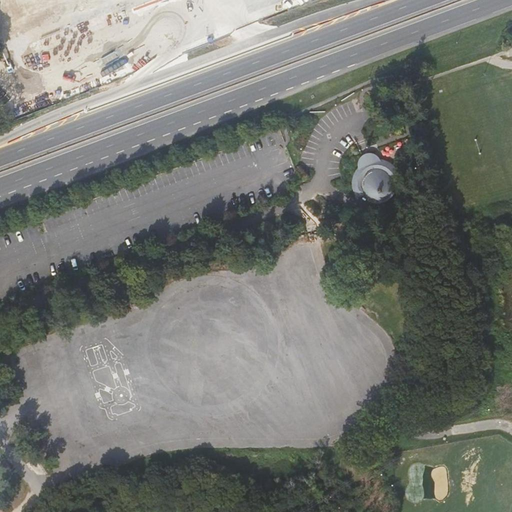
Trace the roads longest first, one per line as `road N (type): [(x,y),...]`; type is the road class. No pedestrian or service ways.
road 1 (track): [(0,443),(36,488),(158,450),(342,445),(373,417),(390,383),(392,350),(338,302),(317,270),(307,231)]
road 2 (primary): [(0,189),(500,0)]
road 3 (primary): [(421,0),(0,156)]
road 4 (track): [(266,381),(278,332),(252,291),(204,279),(161,305),(149,353),(175,395),(211,408),(258,391)]
